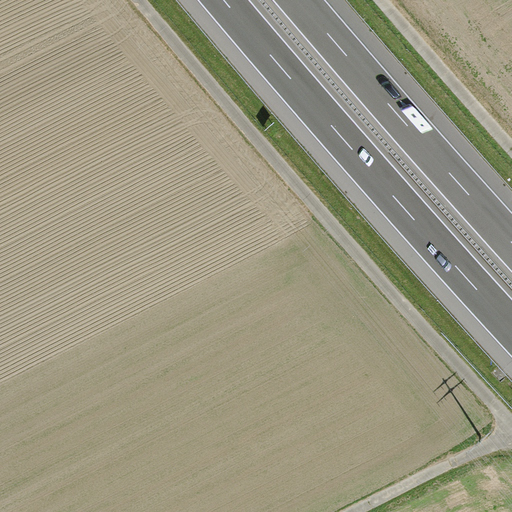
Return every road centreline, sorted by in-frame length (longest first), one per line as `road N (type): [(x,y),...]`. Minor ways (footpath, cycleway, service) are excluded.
road 1 (track): [(511,427),(142,0)]
road 2 (motorway): [(223,0),(511,330)]
road 3 (motorway): [(511,242),(298,0)]
road 4 (track): [(511,148),(383,0)]
road 5 (track): [(511,433),(347,511)]
